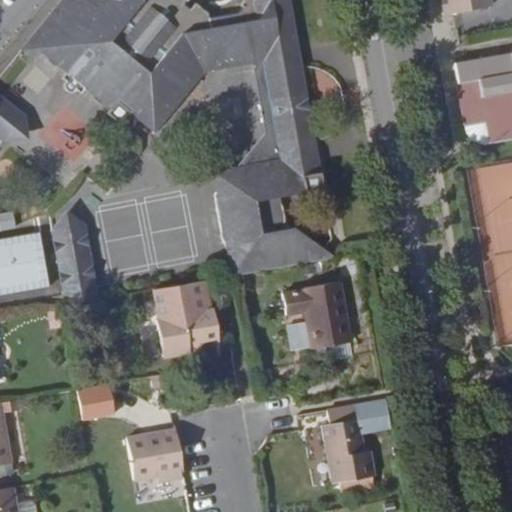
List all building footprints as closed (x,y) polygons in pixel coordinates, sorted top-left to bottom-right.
[(240,275),(334,259),(334,256),(298,233),(292,195),(322,189),(287,0),(241,0),(231,13),(236,17),(208,22),(207,18),(196,9),(191,15),(171,0),(62,0),(18,54),(32,65),(38,58),(62,77),(56,84),(76,100),(82,94),(103,111),(101,113),(114,123),(123,112),(152,136),(203,74),(209,68),(221,65),(221,70),(251,65),(263,135),(235,166),(212,169),(228,277),(240,275)] [(440,0),(443,15),(490,7),(488,0),(440,0)] [(236,17),(231,13),(207,18),(208,22),(236,17)] [(483,146),(511,140),(511,54),(452,65),(464,133),(466,137),(470,141),(475,145),(483,146)] [(203,74),(221,70),(221,65),(209,68),(203,74)] [(53,147),(0,103),(0,142),(9,150),(53,147)] [(63,307),(102,300),(88,226),(63,207),(50,229),(63,307)] [(349,344),(338,281),(300,289),(301,293),(282,296),(285,317),(304,314),(311,350),(349,344)] [(203,282),(151,291),(157,321),(209,312),(203,282)] [(189,341),(197,339),(216,337),(211,311),(209,312),(157,321),(154,322),(160,359),(187,354),(189,341)] [(195,353),(197,339),(189,341),(187,354),(195,353)] [(0,466),(12,464),(1,404),(0,403),(0,466)] [(371,420),(369,403),(327,411),(330,427),(322,428),(331,484),(373,477),(369,452),(363,453),(358,422),(371,420)] [(183,477),(174,427),(125,437),(126,441),(114,444),(120,480),(152,474),(153,482),(183,477)] [(0,511),(15,511),(11,488),(0,489),(0,511)]
